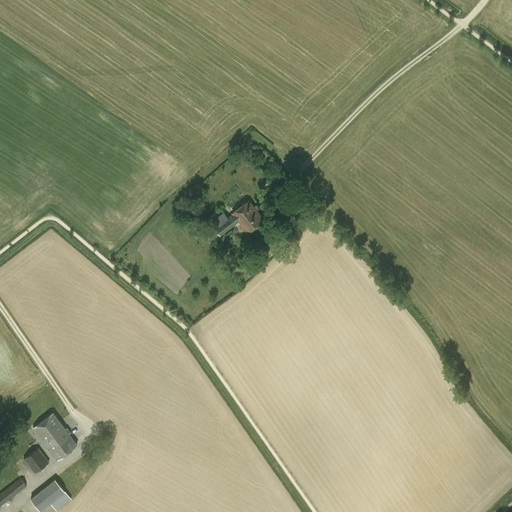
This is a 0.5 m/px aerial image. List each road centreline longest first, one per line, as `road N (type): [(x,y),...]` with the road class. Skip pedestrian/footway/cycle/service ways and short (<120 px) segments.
road 1 (track): [(290,180),(360,108),(463,25)]
road 2 (track): [(0,305),(94,425)]
